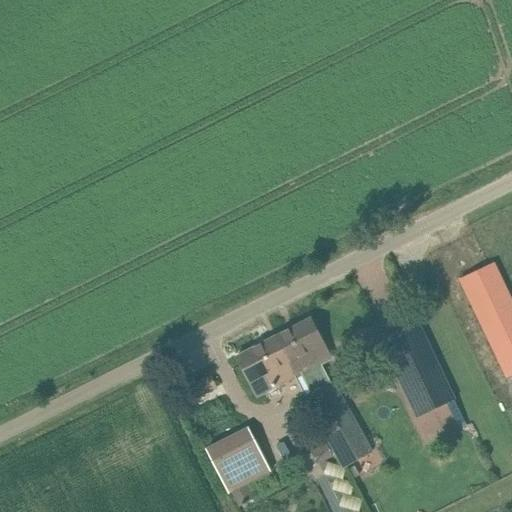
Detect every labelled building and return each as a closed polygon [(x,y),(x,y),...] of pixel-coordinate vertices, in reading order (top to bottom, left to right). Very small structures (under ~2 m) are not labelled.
[(460,278),(507,377),(511,374),(511,303),(493,263),(460,278)] [(310,318),(276,336),(297,376),(296,376),(306,399),(324,389),(313,367),(331,358),(310,318)] [(417,418),(455,400),(417,321),(379,339),(417,418)] [(296,376),(297,376),(276,336),(236,357),(257,397),(296,376)] [(189,402),(217,388),(211,373),(182,388),(189,402)] [(333,384),(324,389),(306,399),(344,469),(371,453),(333,384)] [(247,484),(270,472),(247,428),(206,449),(229,493),(231,492),(239,507),(254,499),(247,484)] [(317,464),(333,457),(329,448),(327,443),(311,451),(317,464)]
